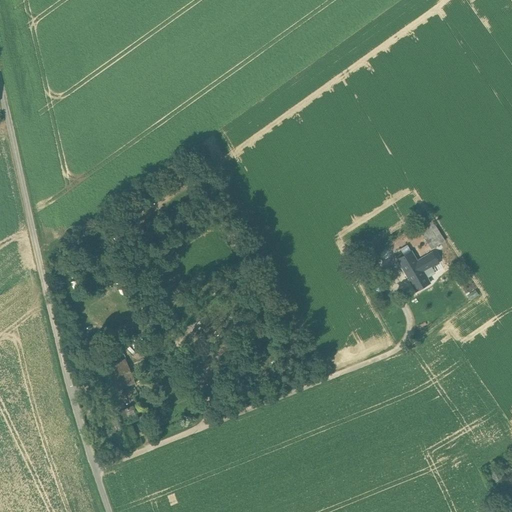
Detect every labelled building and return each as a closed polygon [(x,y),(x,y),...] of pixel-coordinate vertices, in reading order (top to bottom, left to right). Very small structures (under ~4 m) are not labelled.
[(427,213),(414,222),(419,229),(432,220),(427,213)] [(432,220),(419,229),(431,248),(445,241),(432,220)] [(405,255),(411,251),(408,245),(401,249),(405,255)] [(411,251),(405,255),(397,259),(406,273),(409,272),(402,261),(415,253),(413,250),(411,251)] [(415,253),(402,261),(409,272),(419,265),(417,262),(420,261),(415,253)] [(409,272),(406,273),(416,291),(430,283),(426,277),(423,271),(431,267),(439,263),(433,253),(420,261),(417,262),(419,265),(409,272)] [(375,269),(367,257),(361,260),(369,272),(375,269)] [(431,267),(423,271),(426,277),(435,272),(431,267)] [(478,295),(475,290),(467,296),(471,300),(478,295)] [(204,328),(198,312),(189,316),(192,324),(187,325),(191,334),(204,328)] [(126,359),(104,368),(114,392),(118,391),(136,383),(126,359)] [(249,382),(256,377),(246,361),(238,365),(249,382)] [(104,368),(89,374),(99,398),(114,392),(104,368)] [(114,392),(99,398),(102,407),(121,400),(118,391),(114,392)] [(121,400),(102,407),(121,452),(128,449),(129,451),(134,449),(133,447),(140,444),(131,422),(125,409),(122,400),(121,400)] [(133,406),(125,409),(131,422),(138,419),(133,406)] [(502,478),(497,469),(491,472),(495,481),(502,478)]
